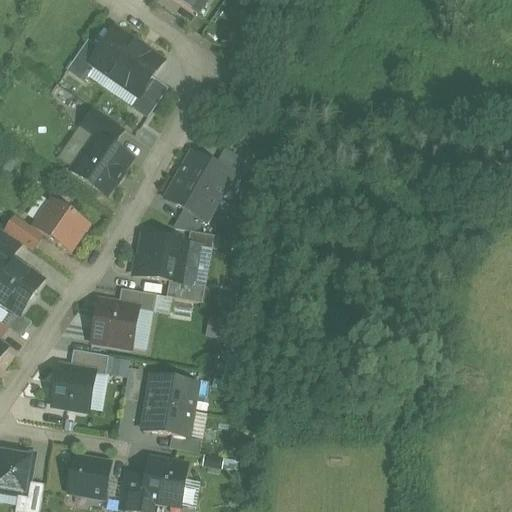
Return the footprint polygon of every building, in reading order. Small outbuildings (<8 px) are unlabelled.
[(176,0),(191,10),(198,0),(176,0)] [(163,65),(115,32),(101,51),(92,65),(97,68),(139,97),(140,98),(153,80),(163,65)] [(88,42),(68,72),(85,84),(97,68),(92,65),(101,51),(88,42)] [(153,80),(140,98),(139,97),(131,108),(148,121),(169,91),(153,80)] [(124,132),(95,112),(82,129),(97,139),(98,138),(113,148),(124,132)] [(97,139),(73,173),(106,196),(115,184),(116,184),(123,175),(122,174),(131,161),(113,148),(98,138),(97,139)] [(243,162),(226,152),(218,166),(235,176),(243,162)] [(233,178),(193,155),(166,202),(206,225),(233,178)] [(91,227),(53,200),(32,229),(44,238),(71,256),(91,227)] [(32,229),(15,217),(4,234),(22,247),(33,254),(44,238),(32,229)] [(0,231),(0,256),(2,254),(12,261),(22,247),(4,234),(0,231)] [(214,238),(191,234),(189,246),(200,248),(200,249),(212,251),(214,238)] [(189,246),(145,238),(141,259),(137,259),(134,277),(170,283),(193,288),(194,286),(200,249),(200,248),(189,246)] [(12,261),(2,254),(0,256),(0,301),(20,316),(43,283),(12,261)] [(193,288),(170,283),(167,299),(203,305),(205,288),(194,286),(193,288)] [(157,298),(122,291),(119,307),(139,311),(139,312),(154,315),(157,298)] [(119,307),(100,304),(93,343),(132,350),(139,312),(139,311),(119,307)] [(232,323),(209,319),(206,337),(229,341),(232,323)] [(0,343),(9,330),(0,323),(0,343)] [(109,358),(74,352),(71,370),(95,374),(95,375),(106,377),(109,358)] [(243,359),(229,356),(225,376),(239,378),(243,359)] [(129,363),(115,360),(112,378),(126,380),(129,363)] [(60,368),(53,407),(89,413),(95,375),(95,374),(71,370),(60,368)] [(142,373),(130,371),(126,398),(137,400),(142,373)] [(198,386),(152,378),(147,405),(193,413),(198,386)] [(193,413),(147,405),(143,431),(189,439),(193,413)] [(193,441),(174,438),(172,449),(191,453),(193,441)] [(200,443),(193,441),(191,453),(198,454),(200,443)] [(33,456),(0,450),(0,491),(19,494),(27,496),(29,482),(33,456)] [(110,466),(75,460),(70,492),(105,498),(105,496),(108,482),(110,466)] [(187,467),(150,461),(147,478),(143,500),(153,502),(180,507),(187,467)] [(147,478),(125,474),(123,485),(119,510),(131,511),(151,511),(153,502),(143,500),(147,478)] [(40,511),(45,485),(29,482),(27,496),(19,494),(15,511),(40,511)] [(118,511),(123,485),(108,482),(105,496),(109,497),(106,511),(118,511)]
